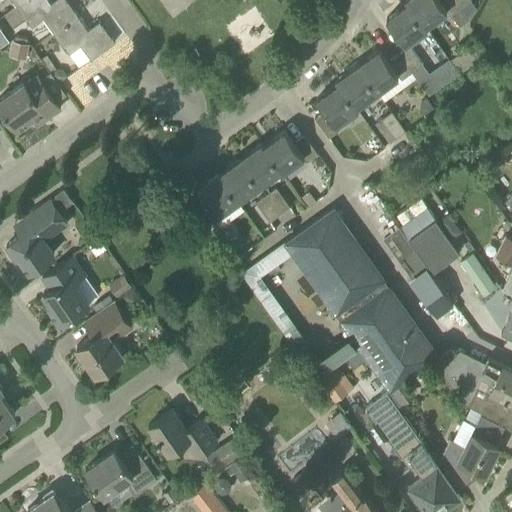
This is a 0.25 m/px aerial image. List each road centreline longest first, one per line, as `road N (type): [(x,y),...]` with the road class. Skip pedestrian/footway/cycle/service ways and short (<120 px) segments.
road 1 (residential): [(151,87),(188,136),(208,145),(277,96),(360,19),(366,0)]
road 2 (residential): [(0,189),(151,87)]
road 3 (residential): [(84,421),(0,309)]
